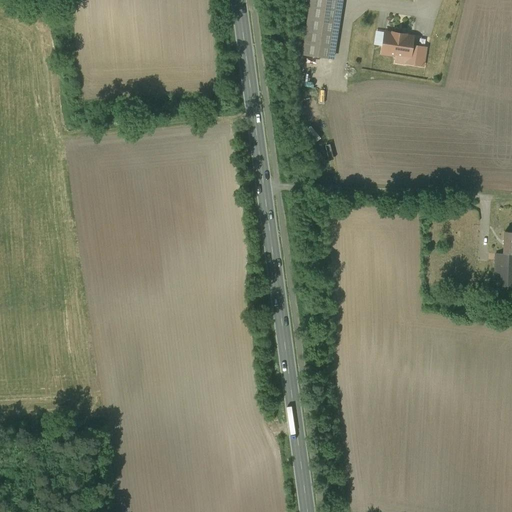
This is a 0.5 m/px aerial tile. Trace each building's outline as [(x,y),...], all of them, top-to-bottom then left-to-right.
[(341,0),(311,0),(303,54),(333,58),(341,0)] [(406,35),(393,33),(392,34),(385,33),(382,53),(407,57),(410,58),(412,46),(413,37),(406,36),(406,35)] [(426,48),(412,46),(410,58),(407,57),(406,63),(423,66),(426,48)] [(511,253),(504,254),(496,254),(495,286),(511,285),(511,253)] [(471,292),(456,285),(454,291),(468,298),(471,292)]
